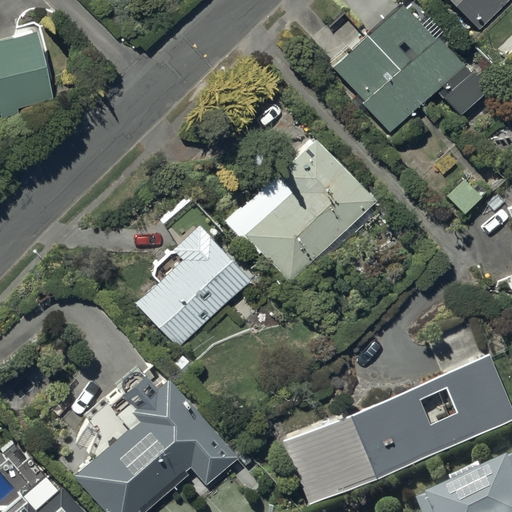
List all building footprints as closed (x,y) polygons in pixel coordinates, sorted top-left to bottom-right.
[(399,0),(397,0),(330,64),(362,99),(361,101),(389,131),(434,88),(458,113),(488,85),(474,70),(480,64),(460,44),(453,51),(433,31),(431,33),(399,0)] [(450,0),(477,27),(504,0),(450,0)] [(34,26),(0,34),(0,114),(17,110),(16,105),(52,96),(34,26)] [(511,112),(480,144),(500,164),(511,152),(511,112)] [(375,195),(311,134),(275,170),(273,168),(225,217),(292,281),(375,195)] [(465,171),(443,193),(461,212),(484,190),(465,171)] [(178,345),(249,276),(211,238),(222,228),(190,195),(159,225),(174,240),(169,244),(179,254),(133,299),(178,345)] [(307,505),(511,416),(511,412),(486,349),(278,438),(307,505)] [(128,399),(116,410),(103,396),(83,413),(88,418),(76,444),(88,458),(73,472),(107,511),(133,511),(139,507),(142,511),(187,472),(184,468),(189,464),(206,483),(237,457),(165,375),(154,384),(142,370),(119,390),(128,399)] [(511,511),(511,467),(485,479),(481,470),(451,483),(454,491),(417,506),(419,511),(511,511)] [(0,505),(0,511),(84,511),(57,483),(32,506),(18,488),(0,505)]
